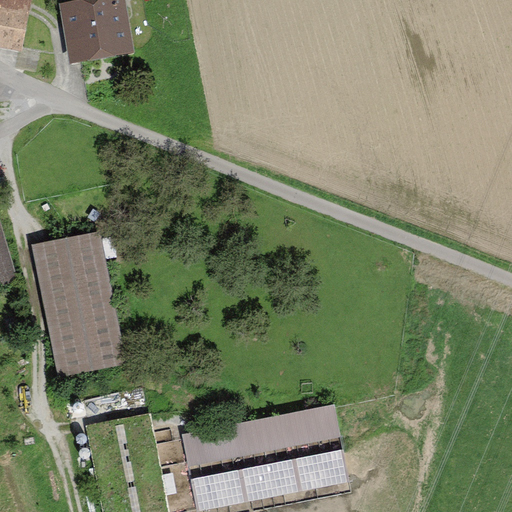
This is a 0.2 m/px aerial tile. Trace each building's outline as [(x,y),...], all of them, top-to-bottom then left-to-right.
[(0,0),(0,41),(20,45),(28,0),(0,0)] [(123,1),(72,11),(80,55),(122,48),(123,56),(133,54),(123,1)] [(0,230),(0,283),(14,279),(0,230)] [(96,237),(36,249),(61,373),(121,361),(96,237)] [(335,407),(183,437),(188,464),(340,434),(335,407)] [(166,511),(148,419),(89,430),(105,511),(166,511)] [(343,452),(191,481),(197,509),(349,480),(343,452)]
